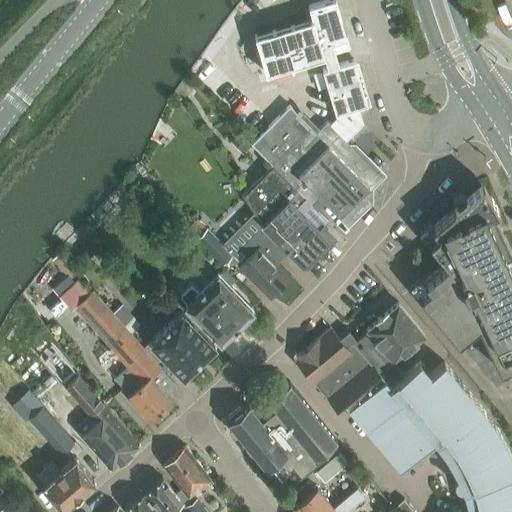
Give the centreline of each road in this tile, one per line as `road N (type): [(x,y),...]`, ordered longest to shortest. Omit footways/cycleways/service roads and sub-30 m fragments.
road 1 (residential): [(271,347),(410,191),(434,139)]
road 2 (residential): [(432,511),(417,486),(378,476),(271,347)]
road 3 (residential): [(434,139),(407,124),(364,0)]
road 4 (secondary): [(0,123),(101,0)]
road 5 (residential): [(89,511),(185,423)]
road 6 (primary): [(422,0),(477,113)]
